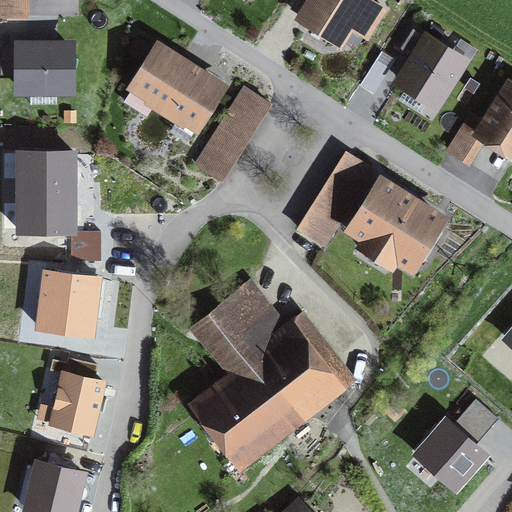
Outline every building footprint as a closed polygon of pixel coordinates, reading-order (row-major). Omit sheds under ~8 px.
[(383,10),(366,0),(311,0),(301,18),(339,42),(351,24),(367,34),(383,10)] [(0,1),(0,16),(27,16),(27,1),(0,1)] [(436,103),(463,61),(414,31),(403,47),(416,55),(400,81),(436,103)] [(73,37),(13,38),(14,96),(74,95),(73,37)] [(167,111),(193,68),(158,46),(132,88),(167,111)] [(195,128),(222,86),(193,68),(167,111),(195,128)] [(511,86),(509,84),(480,131),(511,151),(511,86)] [(237,100),(262,116),(270,103),(245,87),(237,100)] [(229,112),(254,128),(262,116),(237,100),(229,112)] [(229,112),(221,125),(246,141),(254,128),(229,112)] [(221,125),(213,138),(238,154),(246,141),(221,125)] [(213,138),(205,151),(230,167),(238,154),(213,138)] [(15,146),(15,189),(79,189),(79,146),(15,146)] [(205,151),(197,163),(222,179),(230,167),(205,151)] [(364,180),(372,168),(347,152),(339,164),(364,180)] [(356,193),(364,180),(339,164),(331,177),(356,193)] [(348,206),(356,193),(331,177),(323,190),(348,206)] [(441,218),(382,180),(351,229),(411,266),(441,218)] [(15,189),(16,232),(79,232),(79,189),(15,189)] [(340,218),(348,206),(323,190),(315,202),(340,218)] [(332,231),(340,218),(315,202),(307,215),(332,231)] [(324,244),(332,231),(307,215),(299,228),(324,244)] [(109,273),(42,264),(34,327),(100,336),(109,273)] [(211,346),(212,345),(239,377),(204,404),(242,454),(348,372),(301,311),(284,325),(250,281),(193,328),(211,346)] [(105,378),(60,369),(49,426),(94,435),(105,378)] [(457,487),(486,453),(449,420),(419,455),(457,487)] [(72,511),(82,472),(39,462),(28,509),(38,511),(72,511)]
